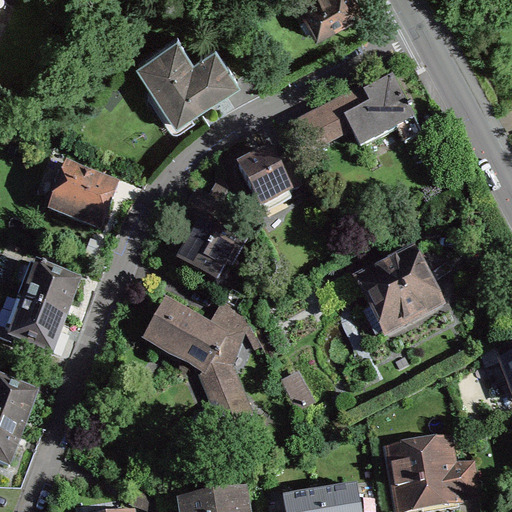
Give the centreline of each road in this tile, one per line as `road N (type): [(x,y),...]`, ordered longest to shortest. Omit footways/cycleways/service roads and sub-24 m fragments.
road 1 (residential): [(422,28),(232,125),(178,164),(123,265),(30,511)]
road 2 (tertiary): [(511,191),(422,28)]
